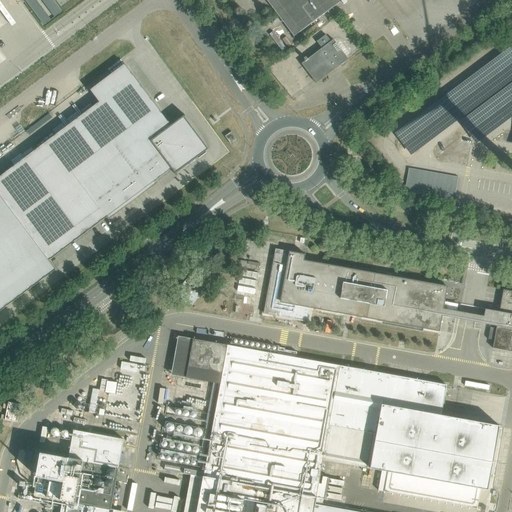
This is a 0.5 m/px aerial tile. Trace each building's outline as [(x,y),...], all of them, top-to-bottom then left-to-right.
[(53,0),(25,0),(44,25),(62,11),(53,0)] [(266,0),(278,16),(294,37),(341,1),(343,4),(349,0),(266,0)] [(348,59),(333,39),(331,41),(326,35),(317,41),(322,48),(307,59),(306,57),(304,59),(305,61),(301,64),(316,83),(341,65),(342,66),(346,64),(344,62),(348,59)] [(511,78),(511,44),(394,132),(411,154),(511,78)] [(158,182),(156,180),(171,168),(177,176),(178,175),(176,173),(189,164),(190,165),(197,161),(195,159),(208,149),(184,117),(186,116),(185,115),(171,126),(125,64),(90,90),(99,102),(0,176),(0,195),(49,260),(107,217),(109,219),(158,182)] [(511,115),(511,81),(460,120),(476,142),(511,115)] [(231,132),(225,136),(231,145),(238,140),(231,132)] [(414,194),(454,201),(458,177),(418,169),(414,194)] [(0,311),(56,270),(49,260),(0,195),(0,311)] [(304,261),(305,254),(289,251),(289,252),(276,249),(264,314),(280,317),(282,303),(439,331),(442,316),(455,318),(458,304),(444,302),(447,287),(439,285),(304,261)] [(241,270),(240,275),(257,279),(258,273),(241,270)] [(183,290),(180,294),(182,298),(187,299),(188,303),(193,304),(199,296),(197,292),(200,289),(209,290),(215,283),(211,274),(202,273),(197,280),(187,279),(182,286),(183,290)] [(240,278),(239,283),(256,287),(257,281),(240,278)] [(499,312),(485,309),(482,324),(496,326),(492,348),(511,351),(511,291),(503,290),(499,312)] [(323,460),(382,471),(480,489),(488,490),(500,426),(441,415),(447,385),(296,358),(297,352),(278,349),(279,346),(278,346),(277,355),(228,346),(205,472),(165,465),(164,470),(204,478),(197,511),(113,511),(114,510),(111,509),(124,439),(74,430),(68,458),(41,453),(37,477),(64,482),(63,487),(39,483),(37,496),(36,496),(35,502),(61,507),(60,511),(358,511),(315,504),(315,502),(323,503),(324,498),(325,499),(329,477),(323,476),(321,484),(318,483),(323,460)] [(115,393),(117,381),(101,378),(99,390),(115,393)] [(21,404),(8,402),(5,420),(17,422),(21,404)] [(198,464),(208,415),(168,407),(158,456),(198,464)] [(19,493),(18,498),(29,501),(30,495),(19,493)]
